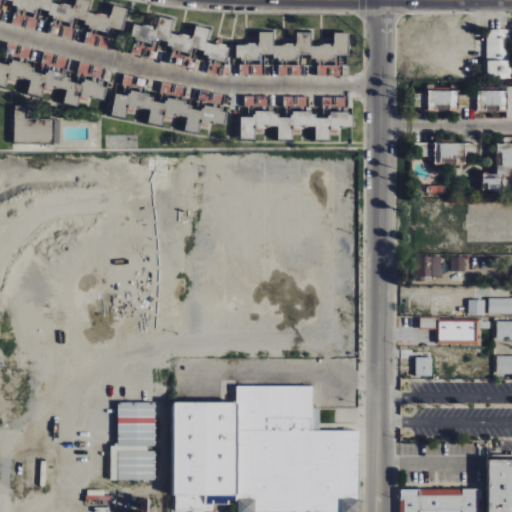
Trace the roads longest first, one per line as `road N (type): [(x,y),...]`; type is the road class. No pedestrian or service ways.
road 1 (residential): [(378,0),(379,511)]
road 2 (residential): [(378,86),(219,85),(0,27)]
